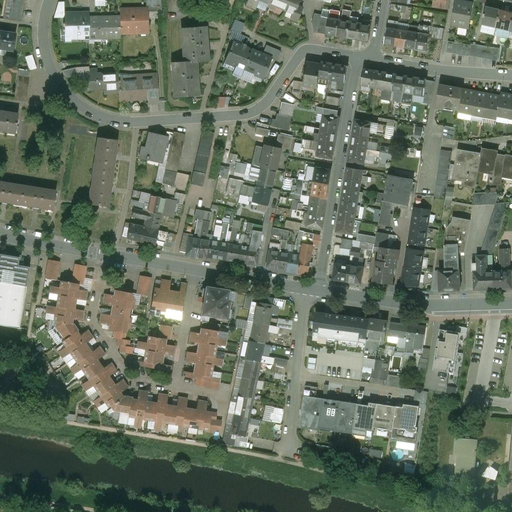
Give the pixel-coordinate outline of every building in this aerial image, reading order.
[(12,0),(6,0),(3,20),(9,20),(10,14),(11,8),(12,2),(12,0)] [(290,0),(269,0),(268,4),(286,12),(286,11),(290,0)] [(299,0),(290,0),(286,11),(292,14),(290,19),(296,22),(302,8),(297,6),(299,0)] [(446,0),(433,0),(432,7),(445,9),(446,0)] [(473,4),(456,1),(452,25),(468,28),(473,4)] [(500,10),(486,7),(482,25),(496,28),(500,10)] [(145,9),(119,10),(119,17),(120,34),(148,33),(147,12),(147,9),(145,9)] [(511,20),(511,13),(500,10),(496,28),(509,32),(511,20)] [(352,12),(344,11),(342,21),(350,22),(351,17),(352,12)] [(88,13),(64,14),(65,36),(71,36),(71,39),(89,39),(89,18),(88,13)] [(21,16),(10,14),(9,20),(20,22),(21,16)] [(321,15),(314,14),(311,23),(313,33),(316,33),(320,17),(321,15)] [(119,17),(89,18),(89,39),(120,38),(120,34),(119,17)] [(328,19),(320,17),(316,33),(326,35),(328,19)] [(340,21),(328,19),(326,35),(337,37),(340,21)] [(342,21),(340,21),(337,37),(347,38),(350,22),(342,21)] [(359,24),(350,22),(347,38),(358,40),(361,24),(359,24)] [(371,26),(361,24),(358,40),(368,42),(371,26)] [(183,63),(171,63),(173,97),(196,95),(194,62),(206,61),(204,27),(181,28),(183,63)] [(250,32),(240,28),(237,33),(248,38),(250,32)] [(397,30),(387,28),(384,45),(394,46),(397,30)] [(444,30),(438,29),(436,40),(442,41),(444,30)] [(407,32),(397,30),(394,46),(405,48),(407,32)] [(15,35),(0,32),(0,49),(12,51),(15,35)] [(418,34),(407,32),(405,48),(415,50),(418,34)] [(429,35),(418,34),(415,50),(426,52),(429,35)] [(241,46),(232,42),(224,62),(243,70),(251,52),(241,48),(241,46)] [(465,45),(460,44),(457,55),(463,56),(465,45)] [(478,46),(472,44),(471,46),(469,56),(475,57),(478,46)] [(280,52),(266,46),(262,55),(270,58),(270,59),(277,62),(280,52)] [(261,57),(251,52),(243,70),(240,78),(250,82),(253,75),(262,78),(270,59),(270,58),(262,55),(261,57)] [(34,55),(27,56),(30,69),(37,67),(34,55)] [(321,64),(307,62),(305,73),(303,73),(302,82),(301,85),(317,88),(318,84),(321,64)] [(332,64),(321,62),(321,64),(318,84),(326,85),(327,80),(330,80),(332,64)] [(348,67),(332,64),(330,80),(332,80),(345,83),(348,67)] [(89,67),(75,68),(76,85),(87,84),(87,74),(89,73),(89,67)] [(374,71),(364,69),(361,86),(371,87),(374,71)] [(385,73),(374,71),(371,87),(382,89),(385,73)] [(117,74),(97,76),(96,73),(89,73),(87,74),(87,84),(88,90),(97,89),(97,87),(104,87),(104,94),(119,93),(118,82),(117,74)] [(395,75),(385,73),(382,89),(392,91),(395,75)] [(156,74),(146,75),(146,80),(147,80),(148,99),(147,99),(148,104),(158,103),(156,74)] [(29,77),(17,75),(16,82),(28,84),(29,77)] [(405,76),(395,75),(392,91),(394,91),(402,93),(405,76)] [(416,78),(405,76),(402,93),(413,94),(416,78)] [(426,80),(416,78),(413,94),(423,96),(426,80)] [(146,80),(118,82),(119,93),(119,101),(147,99),(148,99),(147,80),(146,80)] [(345,83),(332,80),(330,90),(343,92),(345,83)] [(302,82),(293,81),(291,93),(299,99),(301,85),(302,82)] [(455,89),(440,86),(436,108),(443,109),(447,107),(447,106),(452,107),(454,109),(459,110),(463,90),(459,89),(457,90),(454,90),(455,89)] [(476,93),(463,90),(459,110),(459,112),(472,114),(476,93)] [(402,93),(394,91),(392,101),(401,102),(402,93)] [(413,94),(402,93),(401,102),(411,104),(413,94)] [(488,95),(476,93),(472,114),(484,116),(488,95)] [(511,103),(511,95),(501,94),(500,97),(497,116),(509,118),(511,103)] [(500,97),(488,95),(484,116),(496,119),(497,116),(500,97)] [(219,105),(229,106),(229,97),(219,97),(219,105)] [(293,105),(280,102),(278,114),(291,117),(293,105)] [(338,111),(324,108),(323,115),(337,117),(338,111)] [(17,115),(0,111),(0,132),(14,135),(17,115)] [(278,114),(276,114),(275,120),(272,119),(270,126),(288,131),(291,117),(278,114)] [(337,117),(323,115),(321,128),(337,131),(339,117),(337,117)] [(394,120),(378,118),(377,124),(387,126),(386,127),(393,128),(394,120)] [(371,123),(355,120),(353,134),(368,136),(369,132),(370,128),(371,123)] [(377,124),(373,124),(372,128),(370,128),(369,132),(385,135),(386,127),(387,126),(377,124)] [(456,129),(445,126),(443,138),(454,140),(456,129)] [(321,128),(315,127),(313,141),(319,142),(321,128)] [(417,127),(416,135),(424,136),(425,128),(417,127)] [(337,131),(321,128),(319,142),(335,145),(337,131)] [(214,133),(202,131),(201,137),(212,139),(214,133)] [(173,134),(166,132),(165,138),(167,139),(162,161),(166,161),(168,155),(169,150),(170,144),(173,134)] [(185,135),(173,132),(173,134),(170,144),(182,146),(185,135)] [(270,135),(263,134),(263,135),(262,140),(271,142),(272,136),(270,135)] [(368,136),(353,134),(351,147),(366,150),(368,136)] [(157,138),(149,136),(146,148),(141,147),(138,158),(147,160),(148,157),(162,161),(167,139),(165,138),(157,137),(157,138)] [(212,139),(201,137),(199,143),(211,145),(212,139)] [(117,141),(96,138),(87,204),(107,207),(117,141)] [(454,140),(442,139),(441,150),(452,152),(454,140)] [(313,141),(310,141),(308,150),(317,151),(319,142),(313,141)] [(335,145),(319,142),(317,151),(316,156),(333,159),(335,145)] [(211,145),(199,143),(198,148),(210,151),(211,145)] [(302,145),(295,143),(293,152),(300,153),(302,145)] [(182,146),(170,144),(169,150),(181,152),(182,146)] [(264,148),(258,147),(255,158),(257,159),(255,166),(260,167),(264,148)] [(366,150),(351,147),(348,161),(364,164),(365,155),(366,150)] [(210,151),(198,148),(195,160),(207,163),(210,151)] [(279,152),(264,148),(260,167),(275,170),(279,152)] [(181,152),(169,150),(168,155),(179,158),(181,152)] [(441,150),(434,197),(445,199),(452,152),(441,150)] [(497,153),(482,150),(481,155),(479,170),(491,172),(490,182),(500,184),(502,173),(505,158),(496,156),(497,153)] [(481,155),(459,152),(454,177),(466,179),(465,186),(476,187),(479,170),(481,155)] [(179,158),(168,155),(166,161),(164,170),(176,173),(179,158)] [(511,157),(505,156),(505,158),(502,173),(511,174),(511,157)] [(207,163),(195,160),(194,166),(206,169),(207,163)] [(255,166),(253,165),(249,179),(256,181),(260,167),(255,166)] [(206,169),(194,166),(193,172),(205,175),(206,169)] [(228,168),(221,166),(219,176),(226,178),(228,168)] [(275,170),(260,167),(256,181),(255,184),(271,188),(275,170)] [(331,170),(314,167),(312,182),(328,184),(331,170)] [(363,170),(347,167),(346,173),(362,175),(363,170)] [(176,173),(164,170),(161,184),(173,186),(176,173)] [(205,175),(193,172),(190,185),(202,187),(205,175)] [(362,175),(346,173),(344,187),(359,189),(362,175)] [(412,179),(388,175),(384,194),(383,201),(392,202),(408,205),(412,179)] [(242,182),(228,178),(225,192),(239,195),(242,185),(242,182)] [(55,191),(0,182),(0,202),(52,211),(55,191)] [(328,184),(312,182),(310,197),(326,200),(328,184)] [(271,188),(255,184),(255,188),(252,202),(267,206),(271,188)] [(255,188),(242,185),(239,195),(250,197),(249,202),(252,202),(255,188)] [(359,189),(344,187),(341,202),(357,205),(359,189)] [(384,194),(378,193),(376,202),(383,203),(383,201),(384,194)] [(499,193),(475,193),(473,205),(496,205),(497,203),(499,193)] [(174,202),(149,197),(149,198),(164,201),(160,216),(170,218),(174,202)] [(326,200),(310,197),(308,207),(308,212),(324,215),(326,200)] [(164,201),(149,198),(147,205),(146,212),(160,216),(164,201)] [(392,202),(383,201),(383,203),(378,225),(390,227),(393,215),(390,214),(392,202)] [(357,205),(341,202),(339,218),(354,220),(355,217),(357,205)] [(496,205),(480,255),(487,255),(493,255),(493,253),(509,203),(497,203),(496,205)] [(303,205),(298,204),(296,210),(303,211),(308,212),(308,207),(303,206),(303,205)] [(429,211),(416,208),(413,226),(410,243),(424,246),(429,211)] [(140,211),(133,209),(131,218),(144,221),(146,212),(140,211)] [(160,216),(146,212),(144,221),(143,227),(157,231),(160,216)] [(324,215),(308,212),(305,226),(322,229),(324,215)] [(470,220),(453,217),(455,218),(455,230),(447,231),(445,244),(458,244),(458,252),(465,252),(470,220)] [(354,220),(339,218),(337,231),(352,233),(354,220)] [(199,237),(199,239),(206,241),(209,222),(202,221),(199,237)] [(300,224),(285,221),(284,228),(299,231),(300,224)] [(136,226),(129,224),(126,239),(133,240),(136,226)] [(262,226),(253,224),(251,231),(261,233),(262,226)] [(143,227),(136,226),(133,240),(154,245),(157,231),(143,227)] [(221,227),(216,226),(213,242),(218,243),(221,227)] [(238,227),(232,226),(228,244),(235,245),(238,227)] [(227,228),(221,227),(218,243),(225,244),(227,228)] [(283,230),(272,228),(271,235),(281,237),(283,230)] [(279,250),(279,253),(285,253),(285,251),(284,251),(288,231),(283,230),(279,250)] [(297,239),(293,255),(299,256),(301,244),(302,238),(304,232),(299,231),(298,239),(297,239)] [(173,234),(165,232),(162,247),(169,249),(173,234)] [(314,235),(304,232),(302,238),(313,241),(314,235)] [(389,234),(377,232),(375,244),(374,247),(380,248),(380,247),(386,248),(389,234)] [(372,236),(358,234),(357,241),(369,243),(370,243),(372,236)] [(260,236),(251,235),(248,248),(258,249),(260,236)] [(194,239),(188,238),(185,256),(195,257),(199,239),(194,239)] [(206,241),(199,239),(195,257),(205,259),(205,257),(209,241),(206,241)] [(353,240),(342,239),(341,246),(342,246),(352,247),(353,240)] [(213,242),(209,241),(205,257),(215,259),(218,243),(213,242)] [(225,244),(218,243),(215,259),(225,260),(228,244),(225,244)] [(370,243),(369,243),(367,252),(373,253),(374,247),(375,244),(370,243)] [(235,245),(228,244),(225,260),(235,262),(238,246),(235,245)] [(311,246),(301,244),(299,256),(309,257),(311,246)] [(445,244),(444,244),(445,270),(459,269),(458,252),(458,244),(445,244)] [(243,247),(238,246),(235,262),(245,263),(248,248),(243,247)] [(352,247),(342,246),(341,254),(351,256),(352,247)] [(359,248),(352,247),(351,256),(353,256),(360,257),(361,248),(359,248)] [(386,248),(380,247),(380,248),(378,261),(376,260),(373,281),(391,284),(393,267),(395,267),(398,250),(386,248)] [(258,249),(248,248),(245,263),(256,265),(258,249)] [(508,248),(499,248),(500,270),(509,270),(508,248)] [(423,251),(409,249),(405,275),(404,283),(403,284),(417,287),(423,251)] [(273,252),(268,251),(266,267),(276,269),(279,253),(273,252)] [(285,253),(279,253),(276,269),(286,271),(289,254),(285,253)] [(19,257),(0,254),(0,281),(26,286),(29,267),(17,265),(19,257)] [(293,255),(289,254),(286,271),(286,272),(296,274),(299,256),(293,255)] [(480,255),(476,255),(477,271),(487,271),(487,255),(480,255)] [(309,257),(299,256),(296,274),(306,275),(309,257)] [(60,262),(48,260),(47,266),(58,268),(60,262)] [(345,265),(336,263),(333,279),(347,281),(349,266),(345,265)] [(86,266),(74,264),(73,271),(85,273),(86,266)] [(352,266),(349,266),(347,281),(360,283),(363,268),(352,266)] [(445,270),(440,270),(440,280),(438,280),(438,291),(438,292),(459,291),(459,269),(445,270)] [(477,271),(473,271),(474,290),(494,290),(494,270),(487,271),(477,271)] [(500,270),(494,270),(494,290),(511,289),(511,272),(511,270),(509,270),(500,270)] [(126,273),(114,271),(113,277),(125,280),(126,273)] [(57,274),(46,272),(45,278),(56,280),(57,274)] [(151,278),(139,276),(138,282),(150,284),(151,278)] [(84,279),(72,277),(71,283),(79,284),(83,285),(84,279)] [(125,280),(113,277),(112,283),(124,285),(125,280)] [(159,289),(154,288),(150,306),(161,308),(165,280),(161,279),(159,289)] [(170,281),(165,280),(161,308),(171,309),(174,291),(169,290),(170,281)] [(26,286),(0,281),(0,325),(19,328),(26,286)] [(71,283),(60,281),(58,291),(86,296),(87,291),(78,289),(79,284),(71,283)] [(124,285),(112,283),(110,290),(114,290),(122,291),(124,285)] [(179,292),(174,291),(171,309),(181,311),(186,284),(180,283),(179,292)] [(227,291),(206,287),(206,289),(202,291),(200,303),(203,303),(202,313),(226,317),(229,301),(226,300),(227,291)] [(149,290),(137,288),(136,294),(148,296),(149,290)] [(122,291),(114,290),(113,295),(104,294),(103,299),(130,303),(132,293),(122,291)] [(86,296),(58,291),(57,301),(75,304),(76,299),(85,301),(86,296)] [(130,303),(103,299),(102,304),(112,305),(111,310),(129,313),(130,303)] [(75,304),(57,301),(55,311),(83,315),(84,311),(74,309),(75,304)] [(272,306),(257,303),(253,323),(267,326),(272,306)] [(129,313),(111,310),(110,315),(101,314),(100,318),(127,323),(129,313)] [(83,315),(55,311),(53,321),(56,321),(72,324),(72,323),(73,319),(82,320),(83,315)] [(335,315),(317,312),(315,326),(316,327),(327,328),(333,329),(335,315)] [(370,320),(353,317),(349,339),(367,341),(370,320)] [(127,323),(100,318),(99,323),(108,325),(107,330),(114,331),(125,333),(127,323)] [(388,322),(370,320),(367,341),(366,344),(377,345),(380,346),(380,341),(385,342),(388,322)] [(72,324),(56,321),(55,327),(58,332),(59,332),(64,339),(64,340),(77,331),(78,331),(73,324),(72,323),(72,324)] [(267,326),(253,323),(249,341),(264,344),(267,326)] [(408,325),(392,323),(389,336),(398,338),(406,339),(408,325)] [(172,327),(160,325),(158,331),(171,333),(172,327)] [(426,328),(408,325),(406,339),(405,349),(404,353),(415,354),(415,350),(422,351),(426,328)] [(219,331),(200,328),(199,333),(190,332),(189,337),(217,341),(219,331)] [(64,340),(64,339),(61,342),(67,350),(90,334),(87,330),(80,335),(77,331),(64,340)] [(438,339),(433,370),(449,373),(450,364),(456,365),(461,333),(456,332),(445,330),(444,339),(438,339)] [(125,333),(114,331),(112,338),(117,339),(117,338),(124,340),(125,333)] [(171,333),(158,331),(157,337),(166,339),(170,340),(171,333)] [(90,334),(67,350),(73,358),(88,347),(85,343),(93,338),(90,334)] [(157,337),(147,336),(146,346),(174,351),(174,346),(165,344),(166,339),(157,337)] [(217,341),(189,337),(188,341),(198,343),(197,348),(215,351),(217,341)] [(124,340),(117,338),(117,339),(116,345),(120,346),(120,345),(127,346),(128,340),(124,340)] [(406,339),(398,338),(397,347),(405,349),(406,339)] [(264,344),(249,341),(245,359),(260,362),(264,344)] [(377,345),(366,344),(364,357),(363,367),(374,368),(375,359),(377,345)] [(127,346),(120,345),(120,346),(119,352),(131,354),(132,347),(127,346)] [(88,347),(73,358),(79,366),(102,350),(99,346),(91,351),(88,347)] [(174,351),(146,346),(144,356),(163,359),(163,354),(173,356),(174,351)] [(215,351),(197,348),(196,353),(186,352),(186,356),(214,361),(215,351)] [(386,349),(379,348),(378,360),(384,361),(386,349)] [(102,350),(79,366),(84,375),(100,364),(97,360),(105,354),(102,350)] [(163,359),(144,356),(142,366),(170,371),(171,366),(162,364),(163,359)] [(214,361),(186,356),(185,361),(194,363),(193,368),(212,371),(214,361)] [(273,365),(288,367),(288,359),(274,357),(273,365)] [(428,359),(420,358),(418,373),(426,374),(428,359)] [(260,362),(245,359),(241,378),(256,381),(260,362)] [(378,360),(375,359),(374,368),(372,377),(385,380),(388,362),(384,361),(378,360)] [(100,364),(84,375),(90,383),(113,366),(111,362),(103,368),(100,364)] [(113,366),(90,383),(96,391),(111,380),(108,376),(116,370),(113,366)] [(212,371),(193,368),(192,373),(183,371),(182,376),(195,379),(207,381),(210,381),(212,371)] [(256,381),(241,378),(237,396),(252,399),(256,381)] [(111,380),(96,391),(102,399),(125,383),(122,379),(114,384),(111,380)] [(207,381),(195,379),(194,385),(206,387),(207,381)] [(219,383),(210,381),(207,381),(206,387),(218,389),(219,383)] [(125,383),(102,399),(108,408),(110,406),(109,406),(123,396),(120,392),(128,387),(125,383)] [(132,398),(131,398),(129,413),(128,413),(128,417),(138,418),(143,391),(138,390),(136,399),(132,398)] [(428,392),(415,390),(413,403),(426,405),(428,392)] [(148,391),(143,391),(138,418),(148,420),(151,402),(146,401),(148,391)] [(158,393),(156,402),(151,402),(148,420),(158,422),(163,394),(158,393)] [(167,395),(163,394),(158,422),(168,424),(171,405),(166,404),(167,395)] [(132,397),(123,396),(109,406),(110,406),(113,411),(119,412),(119,411),(128,413),(129,413),(131,398),(132,398),(132,397)] [(176,406),(171,405),(168,424),(178,425),(182,397),(177,396),(176,406)] [(252,399),(237,396),(234,414),(248,417),(252,399)] [(323,399),(304,396),(300,425),(318,428),(319,424),(323,399)] [(187,398),(182,397),(178,425),(187,427),(191,408),(186,407),(187,398)] [(323,399),(319,424),(326,425),(326,429),(333,431),(335,431),(340,401),(323,399)] [(196,409),(191,408),(187,427),(197,429),(202,401),(197,400),(196,409)] [(207,401),(202,401),(197,429),(208,430),(211,412),(205,411),(207,401)] [(340,401),(335,431),(337,431),(337,428),(345,429),(344,432),(353,434),(353,430),(357,404),(340,401)] [(369,406),(357,404),(353,430),(367,432),(367,431),(373,431),(374,427),(377,404),(369,403),(369,406)] [(396,407),(377,404),(374,427),(393,430),(396,407)] [(403,407),(396,406),(396,407),(393,430),(392,438),(398,439),(397,441),(416,444),(418,432),(417,432),(418,427),(416,427),(419,407),(404,404),(403,407)] [(283,410),(274,408),(273,413),(271,413),(269,420),(281,422),(283,410)] [(217,413),(211,412),(208,430),(213,431),(215,420),(217,413)] [(248,417),(234,414),(231,424),(230,433),(245,436),(248,422),(250,422),(250,418),(248,417)] [(221,421),(215,420),(213,431),(219,432),(221,421)] [(235,439),(223,437),(222,444),(234,446),(235,439)] [(477,440),(457,438),(456,455),(459,455),(457,474),(474,475),(477,440)] [(484,475),(497,480),(500,469),(488,465),(484,475)]
